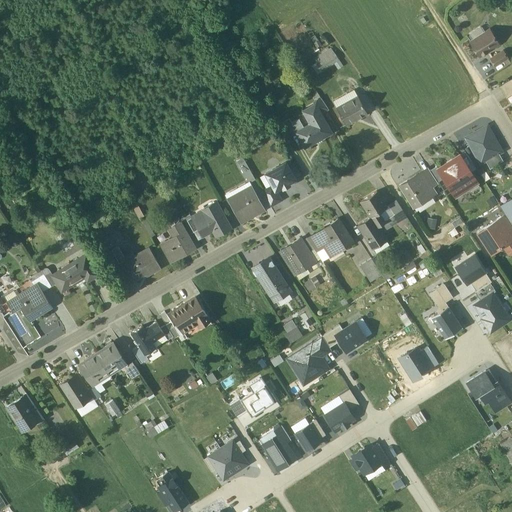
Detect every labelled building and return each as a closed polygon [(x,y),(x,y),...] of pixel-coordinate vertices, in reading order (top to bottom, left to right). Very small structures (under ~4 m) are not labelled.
[(489,32),(470,44),(480,59),(499,46),(489,32)] [(331,52),(314,63),(320,71),(337,60),(331,52)] [(503,52),(491,61),(495,68),(508,60),(503,52)] [(511,96),(511,83),(511,82),(499,89),(506,101),(511,96)] [(354,94),(333,105),(336,111),(354,101),(352,97),(355,96),(354,94)] [(354,101),(336,111),(346,128),(367,117),(357,100),(355,96),(352,97),(354,101)] [(329,112),(320,100),(314,104),(321,116),(329,112)] [(314,107),(302,114),(308,125),(307,128),(322,119),(321,116),(314,104),(313,104),(314,107)] [(295,134),(304,151),(312,146),(312,145),(322,139),(323,140),(331,136),(322,119),(307,128),(303,130),(295,134)] [(288,121),(281,125),(287,135),(294,132),(294,131),(290,125),(288,121)] [(298,122),(292,125),(291,124),(290,125),(294,131),(294,132),(295,134),(303,130),(298,122)] [(486,129),(466,140),(476,156),(480,153),(485,162),(498,155),(501,154),(486,129)] [(472,164),(465,154),(460,157),(460,158),(467,168),(472,164)] [(498,155),(485,162),(490,171),(504,163),(498,155)] [(460,158),(460,157),(439,171),(438,172),(443,180),(453,195),(466,187),(475,181),(467,168),(460,158)] [(288,186),(295,182),(286,166),(266,177),(273,188),(276,193),(282,189),(283,191),(289,188),(288,186)] [(256,182),(247,168),(240,171),(248,186),(256,182)] [(436,168),(430,172),(437,184),(443,180),(438,172),(439,171),(436,168)] [(428,170),(399,188),(405,197),(408,196),(416,208),(436,195),(432,189),(438,185),(437,184),(430,172),(428,170)] [(475,181),(466,187),(471,194),(480,188),(475,181)] [(265,213),(251,188),(227,202),(241,226),(265,213)] [(276,193),(273,188),(262,194),(271,209),(282,203),(276,193)] [(387,210),(377,194),(361,204),(371,220),(377,229),(384,225),(384,224),(378,215),(387,210)] [(511,202),(511,201),(500,208),(503,213),(505,216),(511,211),(511,202)] [(395,217),(384,224),(384,225),(377,229),(381,236),(382,236),(407,220),(396,203),(389,208),(395,217)] [(145,217),(137,204),(132,207),(140,220),(145,217)] [(216,206),(202,213),(205,218),(194,224),(199,233),(201,232),(204,238),(213,233),(216,239),(230,232),(216,206)] [(511,227),(505,216),(503,213),(499,216),(501,219),(500,220),(510,236),(511,238),(511,227)] [(185,220),(178,224),(179,226),(180,225),(188,239),(194,235),(185,220)] [(194,224),(193,220),(192,221),(187,224),(194,235),(199,233),(194,224)] [(382,236),(381,236),(377,229),(371,220),(358,228),(372,250),(385,241),(382,236)] [(510,236),(500,220),(477,235),(492,256),(503,249),(511,242),(511,238),(510,236)] [(353,244),(338,221),(337,221),(338,222),(330,227),(331,228),(325,231),(324,230),(325,232),(308,242),(314,251),(315,253),(324,248),(330,259),(331,258),(330,256),(339,250),(341,252),(353,244)] [(156,237),(148,223),(144,226),(151,240),(156,237)] [(188,239),(180,225),(179,226),(168,232),(173,240),(160,247),(170,265),(195,251),(188,239)] [(104,227),(104,235),(112,234),(112,226),(104,227)] [(308,242),(307,240),(302,244),(309,255),(314,251),(308,242)] [(302,244),(300,241),(292,246),(293,248),(282,255),(281,253),(280,254),(295,278),(296,277),(295,276),(304,270),(305,271),(315,264),(309,255),(302,244)] [(511,242),(503,249),(507,255),(510,257),(511,257),(511,242)] [(125,263),(118,250),(112,253),(119,266),(125,263)] [(149,251),(125,264),(125,263),(135,283),(145,277),(150,274),(151,276),(160,271),(149,251)] [(388,254),(382,258),(388,268),(394,264),(388,254)] [(98,277),(86,258),(52,278),(57,285),(62,294),(85,279),(87,283),(98,277)] [(467,286),(470,285),(485,275),(475,258),(455,271),(461,280),(462,279),(467,286)] [(284,287),(268,261),(252,271),(268,297),(271,296),(275,303),(287,296),(285,294),(282,288),(284,287)] [(371,261),(360,269),(367,281),(379,273),(371,261)] [(52,278),(47,269),(42,273),(44,276),(52,289),(57,285),(52,278)] [(379,273),(367,281),(370,285),(382,278),(379,273)] [(470,285),(477,295),(491,286),(492,285),(485,275),(470,285)] [(44,276),(31,284),(34,288),(37,287),(42,295),(52,289),(44,276)] [(309,292),(320,287),(316,279),(305,284),(309,292)] [(475,296),(481,304),(493,296),(496,294),(491,286),(477,295),(475,296)] [(42,295),(37,287),(34,288),(19,297),(24,305),(20,308),(29,321),(42,312),(43,315),(51,310),(42,295)] [(431,296),(442,314),(448,310),(445,304),(452,300),(444,288),(431,296)] [(482,323),(490,336),(510,323),(493,296),(481,304),(474,308),(483,322),(482,323)] [(194,300),(170,316),(183,336),(196,327),(198,331),(209,324),(194,300)] [(446,342),(462,331),(448,310),(442,314),(432,320),(446,342)] [(292,323),(286,327),(286,328),(283,330),(288,336),(297,331),(292,323)] [(156,324),(144,332),(153,345),(164,338),(165,338),(160,331),(156,324)] [(343,334),(336,339),(340,346),(346,356),(367,343),(356,326),(343,334)] [(144,332),(142,328),(130,336),(135,343),(133,344),(137,350),(139,349),(144,357),(145,357),(156,350),(153,345),(144,332)] [(173,340),(166,328),(160,331),(165,338),(164,338),(168,343),(173,340)] [(340,329),(323,340),(330,352),(340,346),(336,339),(343,334),(340,329)] [(288,336),(285,338),(289,345),(301,337),(297,331),(288,336)] [(323,340),(313,347),(322,362),(332,356),(330,352),(323,340)] [(112,346),(96,357),(107,374),(116,368),(118,371),(124,367),(126,369),(127,368),(112,346)] [(288,362),(304,389),(329,373),(322,362),(313,347),(288,362)] [(144,357),(139,349),(137,350),(132,353),(141,367),(148,362),(145,357),(144,357)] [(418,355),(429,372),(439,366),(428,349),(418,355)] [(396,362),(412,387),(424,380),(422,376),(429,372),(418,355),(415,350),(396,362)] [(96,357),(79,368),(92,388),(93,387),(99,383),(97,381),(107,374),(96,357)] [(127,368),(126,369),(130,375),(128,377),(131,382),(140,376),(132,365),(127,368)] [(476,398),(479,396),(485,406),(489,404),(504,394),(497,384),(493,377),(489,380),(486,375),(468,386),(476,398)] [(72,380),(61,387),(75,410),(87,403),(92,399),(89,394),(88,392),(78,377),(73,381),(72,380)] [(255,395),(241,404),(248,415),(250,419),(264,410),(266,413),(277,406),(261,381),(250,388),(255,395)] [(101,399),(94,388),(93,387),(92,388),(93,389),(88,392),(89,394),(92,399),(95,403),(101,399)] [(345,408),(349,415),(360,408),(350,393),(340,400),(345,408)] [(511,406),(504,394),(489,404),(496,415),(511,406)] [(26,396),(19,400),(20,401),(7,409),(24,436),(44,424),(26,396)] [(237,422),(248,415),(241,404),(239,402),(229,409),(237,422)] [(87,403),(75,410),(80,417),(92,410),(87,403)] [(119,415),(112,403),(105,408),(112,419),(119,415)] [(349,415),(345,408),(326,419),(336,435),(343,431),(344,433),(349,430),(348,428),(354,424),(349,415)] [(151,442),(168,431),(164,424),(158,428),(154,422),(143,429),(151,442)] [(326,440),(316,425),(310,429),(319,444),(326,440)] [(319,444),(310,429),(295,438),(306,455),(308,454),(321,446),(319,444)] [(286,448),(291,445),(282,430),(279,432),(275,435),(278,440),(280,438),(286,448)] [(72,442),(65,431),(54,439),(61,449),(72,442)] [(275,435),(261,443),(264,448),(278,440),(275,435)] [(269,461),(278,475),(288,469),(288,468),(295,463),(286,448),(280,438),(278,440),(264,448),(263,449),(270,460),(269,461)] [(72,442),(61,449),(64,455),(76,448),(72,442)] [(511,445),(510,442),(500,449),(511,467),(511,445)] [(233,446),(221,453),(236,477),(248,469),(241,458),(235,449),(233,446)] [(240,446),(235,449),(241,458),(246,455),(240,446)] [(370,449),(353,460),(365,479),(382,468),(372,452),(370,449)] [(378,449),(372,452),(382,468),(384,472),(390,468),(378,449)] [(224,484),(236,477),(221,453),(209,461),(217,474),(224,484)] [(212,477),(217,474),(209,461),(204,464),(212,477)] [(174,511),(178,511),(187,507),(168,477),(156,484),(163,494),(171,507),(174,511)] [(171,507),(163,494),(157,498),(165,510),(171,507)]
